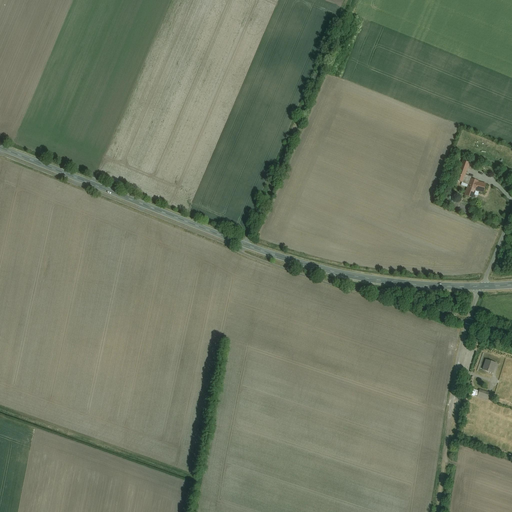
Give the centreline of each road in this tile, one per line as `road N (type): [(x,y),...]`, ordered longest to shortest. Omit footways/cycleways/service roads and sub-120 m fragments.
road 1 (secondary): [(480,287),(421,286),(306,265),(0,146)]
road 2 (track): [(347,0),(244,245)]
road 3 (track): [(437,511),(469,321)]
